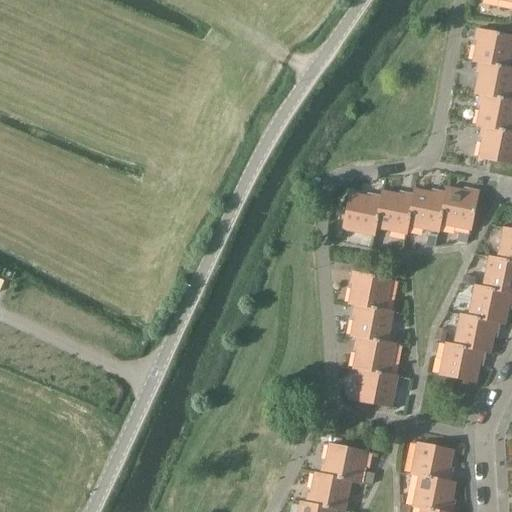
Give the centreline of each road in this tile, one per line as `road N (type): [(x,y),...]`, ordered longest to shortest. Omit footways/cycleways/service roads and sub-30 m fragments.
road 1 (unclassified): [(356,0),(256,159),(89,511)]
road 2 (residential): [(323,407),(331,377),(321,197),(338,178),(431,157),(459,0)]
road 3 (residential): [(323,407),(484,437)]
road 4 (unknown): [(0,319),(148,387)]
road 5 (track): [(135,64),(278,124)]
road 6 (track): [(69,213),(203,271)]
road 7 (track): [(187,0),(312,70)]
